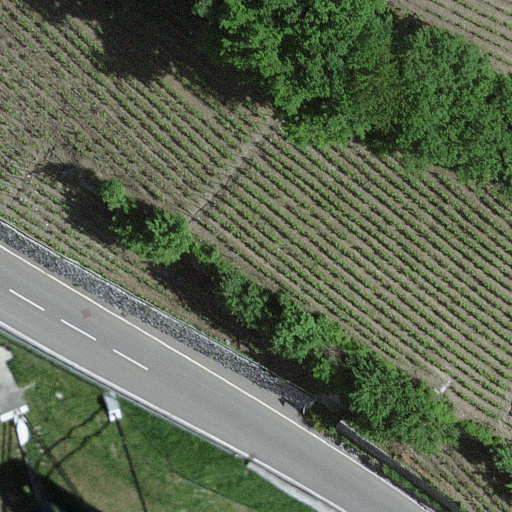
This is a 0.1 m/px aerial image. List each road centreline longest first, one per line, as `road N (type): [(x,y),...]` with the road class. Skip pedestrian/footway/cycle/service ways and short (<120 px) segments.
road 1 (motorway): [(395,511),(183,0)]
road 2 (tertiary): [(0,283),(389,511)]
road 3 (motorway): [(0,236),(119,511)]
